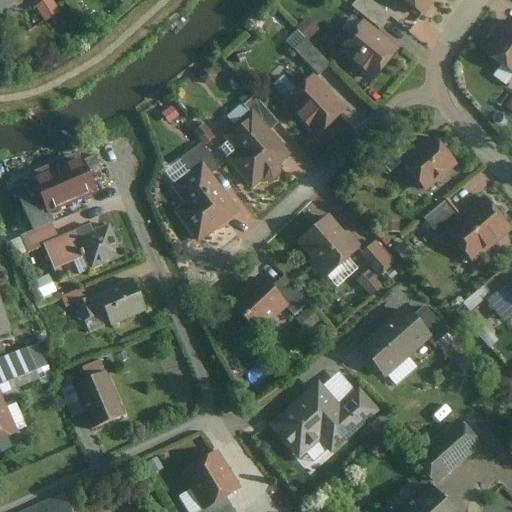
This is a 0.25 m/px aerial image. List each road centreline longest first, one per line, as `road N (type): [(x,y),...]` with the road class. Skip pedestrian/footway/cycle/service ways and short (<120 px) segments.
road 1 (residential): [(3,511),(191,429),(203,416),(202,372),(115,153)]
road 2 (residential): [(199,287),(446,82)]
